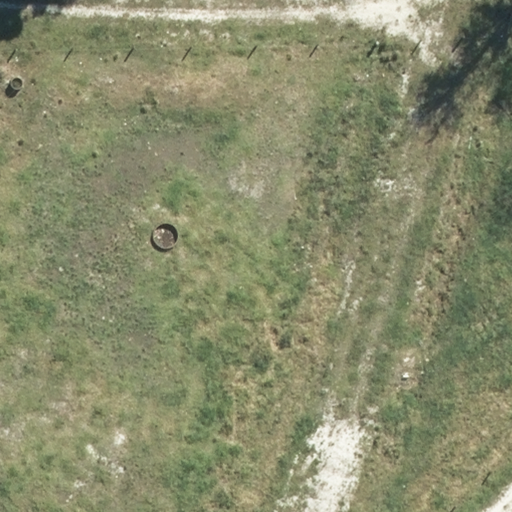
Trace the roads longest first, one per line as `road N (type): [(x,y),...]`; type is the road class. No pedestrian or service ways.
road 1 (track): [(321,511),(467,0)]
road 2 (track): [(463,13),(196,0)]
